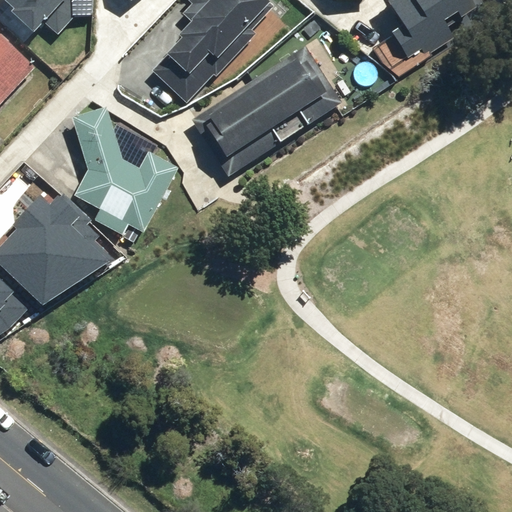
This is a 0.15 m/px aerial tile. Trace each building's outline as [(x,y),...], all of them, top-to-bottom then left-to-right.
[(56,39),(70,26),(72,2),(69,0),(0,0),(0,11),(26,40),(43,25),(56,39)] [(116,0),(124,8),(133,0),(116,0)] [(268,12),(255,0),(183,0),(181,3),(187,8),(176,19),(186,28),(172,42),(176,46),(149,74),(184,108),(253,38),(248,33),(268,12)] [(0,104),(30,73),(0,43),(0,104)] [(298,53),(191,123),(230,183),(267,158),(259,145),(269,139),(277,152),(291,142),(282,128),(295,120),(303,133),(336,111),(298,53)] [(102,114),(68,124),(84,177),(71,202),(141,237),(174,174),(145,159),(136,176),(118,167),(102,114)] [(0,291),(8,283),(22,296),(89,226),(45,185),(0,232),(0,291)] [(182,206),(156,210),(159,228),(185,224),(182,206)] [(116,257),(95,234),(58,266),(79,290),(116,257)]
